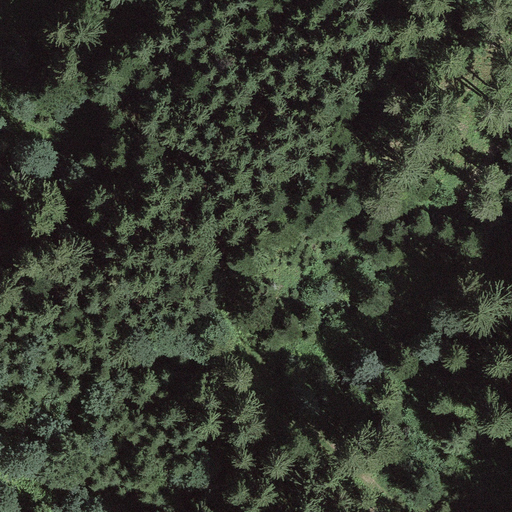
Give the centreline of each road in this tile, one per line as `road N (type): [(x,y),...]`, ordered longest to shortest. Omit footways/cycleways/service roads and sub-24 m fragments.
road 1 (track): [(0,116),(54,137),(152,146),(203,175),(240,329),(279,396),(394,511)]
road 2 (track): [(511,127),(451,206),(420,271),(430,301),(511,401)]
